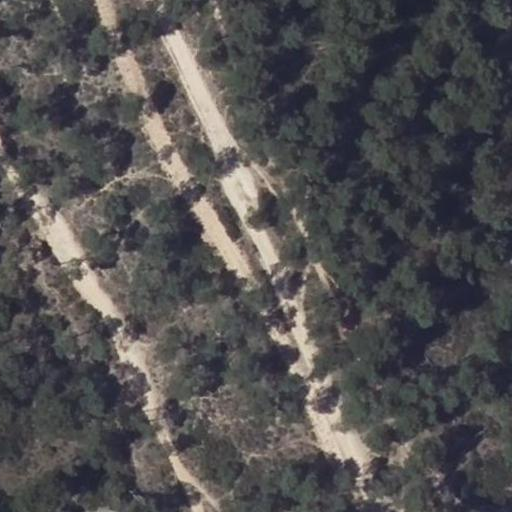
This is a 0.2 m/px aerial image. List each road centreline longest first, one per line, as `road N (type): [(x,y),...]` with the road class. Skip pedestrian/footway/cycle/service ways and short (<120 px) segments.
road 1 (track): [(372,511),(338,449),(189,38),(166,0)]
road 2 (track): [(0,131),(60,243),(135,345),(207,511)]
